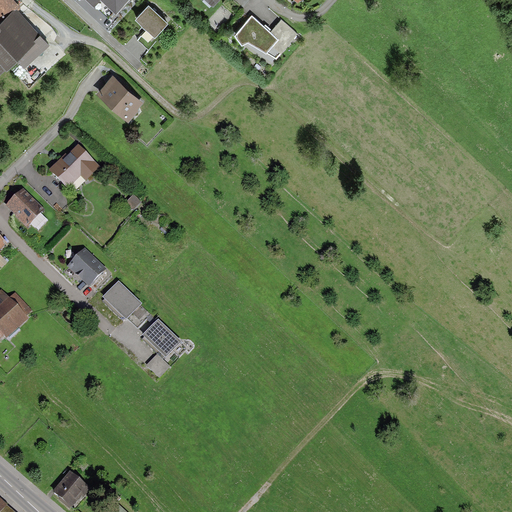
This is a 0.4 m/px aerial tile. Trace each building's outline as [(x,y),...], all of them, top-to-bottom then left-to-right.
[(0,0),(0,76),(0,77),(21,58),(22,59),(43,41),(6,0),(0,0)] [(125,0),(105,0),(116,10),(125,0)] [(202,0),(213,9),(221,0),(224,0),(232,6),(237,0),(202,0)] [(138,36),(149,47),(159,37),(155,33),(168,21),(149,2),(137,15),(148,26),(138,36)] [(277,38),(252,15),(234,33),(241,43),(249,41),(265,51),(277,38)] [(115,81),(101,96),(125,118),(124,120),(131,127),(142,115),(138,111),(142,106),(115,81)] [(90,176),(99,167),(79,147),(66,159),(63,156),(50,170),(66,187),(84,170),(90,176)] [(8,204),(28,224),(43,208),(23,189),(8,204)] [(134,194),(126,204),(132,209),(141,200),(134,194)] [(70,270),(90,290),(106,275),(86,255),(70,270)] [(119,284),(104,298),(127,321),(141,307),(119,284)] [(0,347),(25,325),(11,310),(0,320),(0,347)] [(140,329),(147,335),(143,340),(167,360),(182,343),(151,316),(140,329)] [(166,369),(157,361),(150,369),(158,377),(166,369)] [(65,501),(74,510),(86,498),(83,495),(89,488),(78,478),(76,481),(68,474),(53,490),(60,497),(58,500),(63,504),(65,501)] [(101,511),(127,511),(117,502),(121,498),(110,487),(105,492),(113,500),(101,511)]
